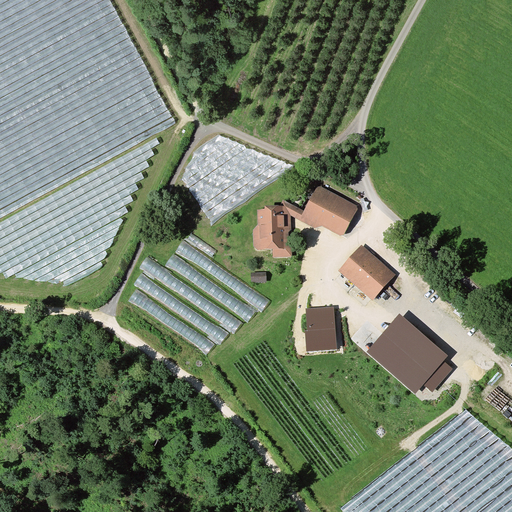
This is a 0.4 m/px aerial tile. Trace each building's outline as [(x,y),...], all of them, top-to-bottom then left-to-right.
[(356,209),(319,191),(306,215),(303,221),(318,228),(320,224),(343,236),(356,209)] [(260,248),(260,252),(274,251),(274,259),(291,258),(289,219),(292,215),(303,221),(306,215),(285,203),(281,210),(265,211),(265,213),(258,213),(259,231),(255,231),(256,248),(260,248)] [(362,249),(342,272),(373,299),(392,277),(362,249)] [(333,307),(307,309),(308,331),(306,331),(307,349),(336,347),(333,307)] [(445,357),(400,317),(370,351),(415,391),(423,382),(432,390),(450,369),(441,361),(445,357)]
